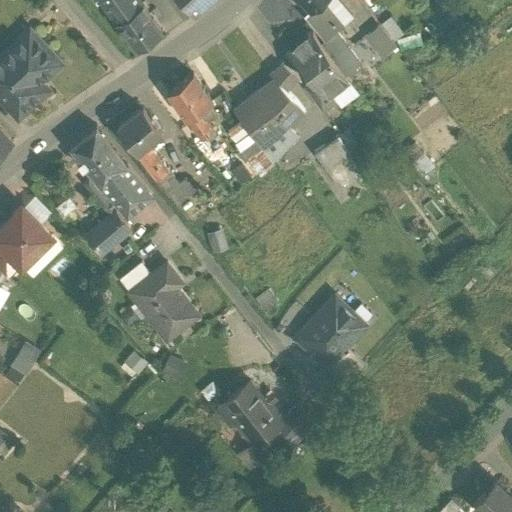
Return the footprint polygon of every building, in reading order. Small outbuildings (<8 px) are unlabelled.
[(109,0),(119,13),(131,4),(128,0),(109,0)] [(119,13),(118,13),(137,40),(163,22),(147,0),(136,0),(131,4),(119,13)] [(304,0),(311,8),(312,7),(330,28),(340,20),(322,0),(304,0)] [(30,20),(0,47),(0,85),(19,106),(34,92),(26,84),(60,53),(30,20)] [(397,45),(381,23),(368,34),(384,55),(397,45)] [(337,28),(322,39),(338,61),(352,50),(337,28)] [(337,64),(313,29),(292,45),(300,56),(304,57),(304,61),(310,70),(315,71),(314,75),(315,76),(327,92),(331,90),(347,77),(337,64)] [(361,62),(352,50),(338,61),(347,73),(361,62)] [(298,75),(284,55),(272,64),(276,69),(287,83),(298,75)] [(193,65),(168,83),(188,111),(189,110),(204,130),(207,127),(215,122),(208,112),(206,113),(199,103),(213,92),(193,65)] [(276,69),(258,82),(262,87),(239,104),(263,137),(286,119),(288,122),(306,109),(287,83),(276,69)] [(327,92),(315,76),(304,84),(322,108),(336,97),(331,90),(327,92)] [(144,100),(118,119),(137,143),(138,142),(158,169),(169,161),(148,134),(162,123),(144,100)] [(242,112),(229,122),(237,133),(250,123),(242,112)] [(0,117),(0,144),(14,132),(0,117)] [(128,157),(97,118),(72,139),(103,178),(128,157)] [(263,137),(274,152),(298,135),(288,122),(286,119),(263,137)] [(215,122),(207,127),(210,131),(218,126),(215,122)] [(255,129),(242,139),(261,166),(273,157),(263,140),(255,129)] [(361,168),(338,135),(318,149),(339,182),(340,182),(361,168)] [(436,164),(417,141),(406,150),(425,173),(436,164)] [(379,159),(368,144),(355,154),(366,169),(379,159)] [(128,157),(103,178),(119,195),(143,176),(128,157)] [(169,161),(158,169),(162,174),(173,166),(169,161)] [(186,169),(169,183),(179,195),(196,182),(186,169)] [(143,176),(119,195),(130,207),(153,188),(143,176)] [(23,198),(0,220),(0,234),(20,255),(22,257),(52,227),(23,198)] [(118,201),(88,225),(102,243),(110,237),(116,244),(124,238),(118,231),(133,219),(118,201)] [(229,238),(225,222),(212,226),(216,242),(229,238)] [(33,267),(63,237),(58,232),(28,261),(33,267)] [(20,255),(0,234),(0,260),(2,263),(7,268),(20,255)] [(141,254),(120,270),(131,283),(151,266),(141,254)] [(151,266),(131,283),(165,326),(179,315),(181,319),(198,305),(177,278),(182,273),(167,254),(151,266)] [(278,294),(270,283),(260,290),(267,301),(278,294)] [(335,294),(297,335),(327,364),(329,362),(347,343),(362,327),(350,314),(353,310),(335,294)] [(275,318),(280,323),(286,317),(281,312),(275,318)] [(28,331),(12,355),(27,365),(42,341),(28,331)] [(121,357),(133,367),(147,351),(134,341),(121,357)] [(347,343),(329,362),(349,382),(367,362),(347,343)] [(163,362),(178,366),(183,351),(168,346),(163,362)] [(250,371),(229,388),(241,404),(235,409),(254,433),(256,434),(262,430),(279,416),(283,413),(250,371)] [(283,413),(279,416),(288,428),(298,440),(314,422),(299,400),(283,413)] [(271,441),(288,428),(279,416),(262,430),(271,441)] [(14,433),(0,422),(0,442),(4,446),(14,433)] [(256,434),(254,433),(241,443),(252,456),(271,441),(262,430),(256,434)] [(511,511),(511,493),(496,479),(474,503),(484,511),(511,511)] [(168,500),(159,511),(183,511),(184,511),(168,500)]
